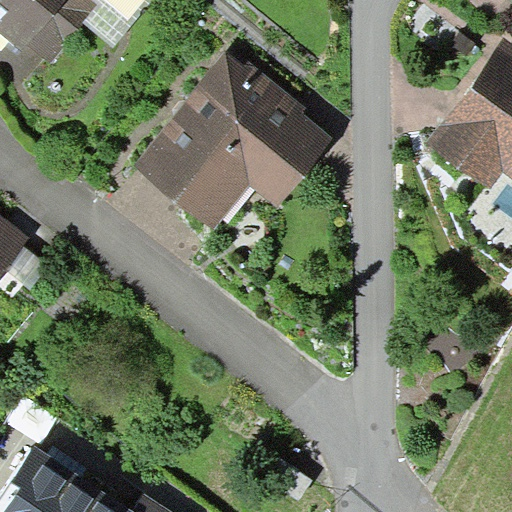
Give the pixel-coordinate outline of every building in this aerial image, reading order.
[(0,0),(0,28),(25,48),(28,44),(52,64),(84,23),(100,3),(95,0),(0,0)] [(95,0),(100,3),(84,23),(113,47),(151,0),(95,0)] [(511,42),(504,37),(426,141),(491,189),(504,172),(511,178),(511,42)] [(227,52),(135,163),(215,229),(252,184),(277,205),(333,138),(302,113),(306,108),(250,61),(245,67),(227,52)] [(0,215),(0,277),(7,269),(24,246),(30,240),(0,215)] [(49,264),(24,246),(7,269),(31,287),(49,264)] [(136,511),(134,511),(35,445),(0,497),(0,511),(136,511)] [(171,511),(145,494),(134,511),(136,511),(171,511)]
